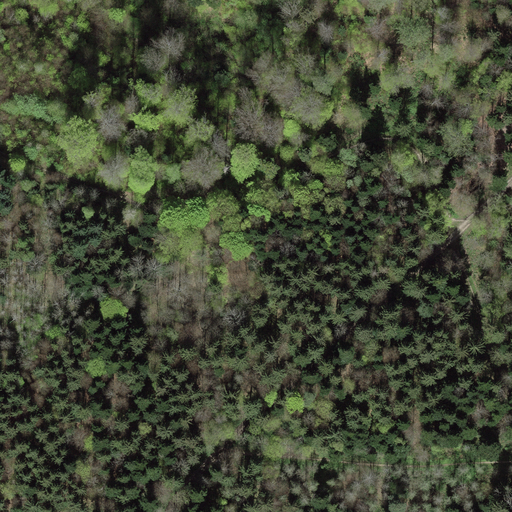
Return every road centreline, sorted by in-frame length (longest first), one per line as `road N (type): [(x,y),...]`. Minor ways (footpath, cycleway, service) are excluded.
road 1 (track): [(450,244),(423,167),(389,136),(360,139),(228,200),(188,209),(158,207),(0,151)]
road 2 (track): [(175,511),(201,471),(511,191)]
road 3 (track): [(227,448),(389,466),(511,463)]
road 4 (track): [(450,244),(511,416)]
